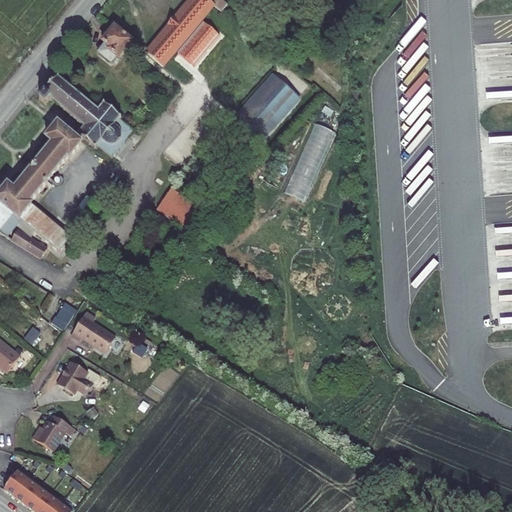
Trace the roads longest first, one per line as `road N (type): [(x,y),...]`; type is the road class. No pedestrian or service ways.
road 1 (unknown): [(469,381),(445,381),(406,337),(381,82),(390,56),(442,0)]
road 2 (residential): [(0,112),(92,0)]
